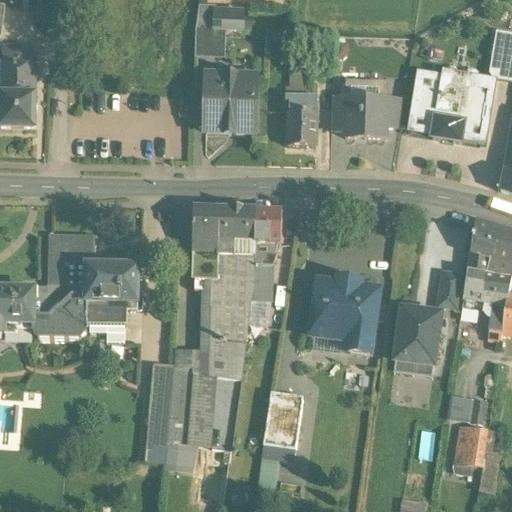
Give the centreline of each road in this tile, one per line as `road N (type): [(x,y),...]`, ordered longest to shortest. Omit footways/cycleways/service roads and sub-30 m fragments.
road 1 (secondary): [(0,179),(377,182),(448,192),(511,215)]
road 2 (track): [(51,179),(72,0)]
